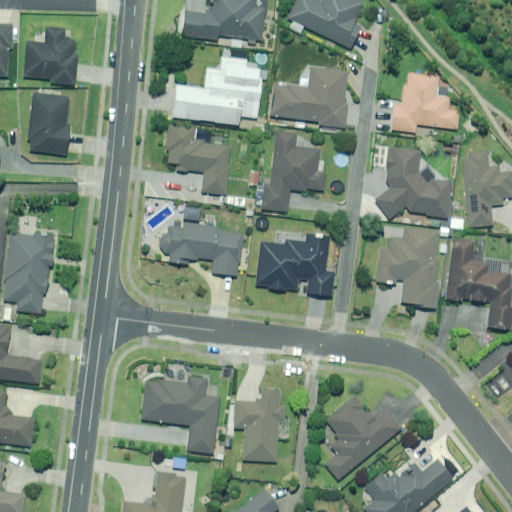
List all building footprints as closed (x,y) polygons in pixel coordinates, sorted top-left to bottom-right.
[(256,7),(256,0),(210,0),(209,13),(184,10),(181,35),(217,39),(217,35),(261,40),(265,8),(256,7)] [(363,3),(355,0),(321,0),(321,1),(318,0),(295,0),(288,18),(350,47),(360,26),(353,23),(363,3)] [(12,47),(12,25),(0,24),(0,75),(7,76),(8,47),(12,47)] [(66,29),(46,27),(45,43),(27,41),(24,76),(50,79),(50,82),(75,85),(78,54),(74,53),(76,40),(65,39),(66,29)] [(248,60),(223,57),(222,69),(208,68),(206,88),(176,85),(173,117),(240,124),(241,115),(258,117),(263,69),(247,68),(248,60)] [(347,71),(310,67),(308,87),(275,84),(271,116),(319,121),(319,124),(345,127),(347,103),(344,103),(347,71)] [(439,76),(409,73),(408,83),(405,83),(402,105),(394,105),(392,129),(416,131),(417,124),(458,128),(459,110),(449,109),(450,96),(437,95),(439,76)] [(31,141),(29,152),(65,157),(69,126),(65,125),(69,99),(33,95),(27,141),(31,141)] [(196,128),(169,126),(167,150),(170,151),(169,163),(178,163),(178,170),(204,172),(202,192),(226,194),(230,146),(195,143),(196,128)] [(297,134),(277,132),(271,184),(265,184),(262,208),(287,211),(290,189),(306,190),(306,188),(322,190),(325,170),(318,170),(320,149),(295,146),(297,134)] [(109,138),(86,135),(84,153),(106,156),(109,138)] [(410,207),(410,211),(428,212),(427,216),(448,217),(451,180),(432,179),(432,182),(426,182),(426,178),(418,178),(420,149),(390,147),(389,154),(387,153),(385,183),(390,184),(390,188),(374,199),(388,219),(405,206),(410,207)] [(488,151),(473,153),(473,156),(463,157),(469,227),(493,225),(491,202),(511,200),(509,173),(500,173),(500,166),(489,167),(488,151)] [(213,257),(212,271),(235,274),(237,260),(242,261),(245,233),(219,230),(220,222),(186,218),(186,223),(170,222),(169,228),(162,233),(160,242),(166,249),(171,250),(170,258),(187,260),(187,254),(213,257)] [(438,231),(404,228),(403,238),(391,237),(390,250),(380,249),(377,282),(396,283),(396,279),(404,279),(401,303),(436,306),(441,256),(435,255),(438,231)] [(49,291),(54,237),(10,233),(4,300),(18,301),(17,310),(41,313),(43,291),(49,291)] [(326,272),(329,236),(312,234),(311,242),(283,240),(282,243),(261,241),(257,285),(299,288),(299,279),(308,280),(307,293),(333,295),(334,273),(326,272)] [(472,261),(475,238),(453,236),(446,300),(461,302),(462,299),(490,302),(487,327),(508,329),(511,296),(511,274),(487,271),(488,262),(472,261)] [(10,326),(0,324),(0,378),(40,382),(41,359),(8,356),(10,326)] [(207,377),(190,375),(189,385),(147,380),(142,419),(191,425),(188,450),(214,453),(221,395),(206,394),(207,377)] [(281,390),(262,388),(261,402),(235,401),(234,428),(245,428),(243,460),(276,461),(277,438),(289,439),(290,420),(284,420),(285,405),(280,405),(281,390)] [(9,392),(0,391),(0,441),(31,446),(35,418),(6,415),(9,392)] [(371,417),(354,396),(325,420),(341,439),(332,446),(338,454),(327,464),(339,479),(401,429),(384,407),(371,417)] [(400,476),(397,473),(388,480),(381,472),(364,486),(376,500),(366,508),(369,511),(410,511),(452,478),(437,460),(423,471),(416,463),(400,476)] [(0,490),(3,462),(0,462),(0,511),(22,511),(24,494),(0,491),(0,490)] [(181,511),(186,476),(158,473),(155,494),(152,494),(151,505),(124,501),(122,511),(181,511)] [(281,511),(265,490),(235,511),(281,511)]
